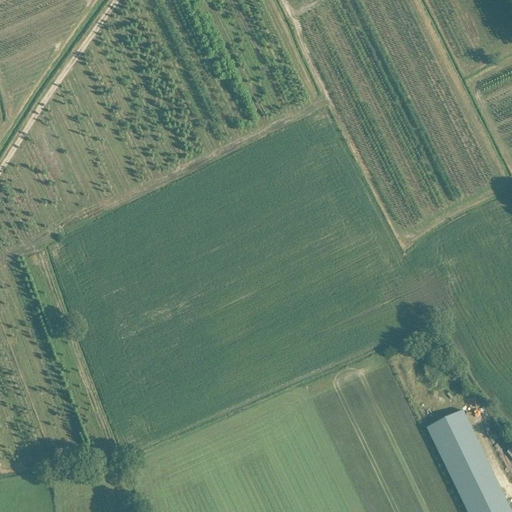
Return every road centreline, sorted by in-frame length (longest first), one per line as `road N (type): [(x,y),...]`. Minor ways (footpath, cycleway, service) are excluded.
road 1 (track): [(0,260),(314,107),(328,94),(299,31),(299,12)]
road 2 (track): [(509,185),(401,242),(328,94)]
road 3 (track): [(116,0),(0,172)]
